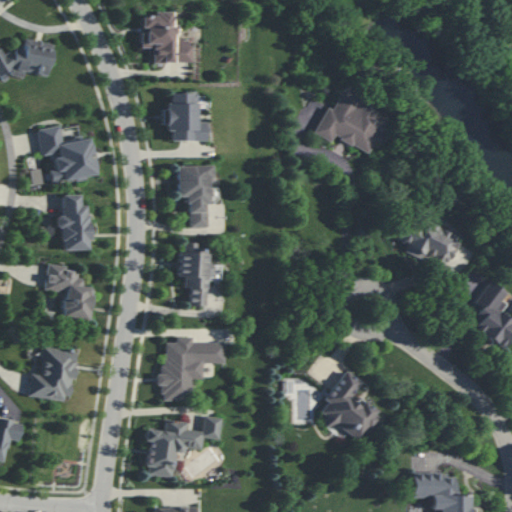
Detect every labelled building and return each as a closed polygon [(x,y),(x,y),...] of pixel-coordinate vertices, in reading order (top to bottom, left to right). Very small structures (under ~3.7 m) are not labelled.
[(189,62),(189,39),(176,39),(175,23),(169,24),(169,11),(151,11),(151,15),(139,15),(139,30),(139,48),(151,48),(151,62),(189,62)] [(52,44),(24,39),(22,49),(13,48),(12,53),(0,50),(0,71),(10,73),(9,75),(22,77),(24,72),(46,76),(52,44)] [(312,133),(329,142),(332,136),(367,153),(386,113),(340,91),(331,110),(325,107),(312,133)] [(168,140),(205,140),(205,121),(195,121),(195,93),(168,93),(168,103),(162,103),(162,130),(168,130),(168,140)] [(35,129),(40,156),(51,154),(54,169),(48,170),(50,183),(95,175),(89,137),(79,139),(61,142),(58,125),(35,129)] [(174,166),(175,196),(186,196),(186,227),(207,226),(205,165),(174,166)] [(78,194),(61,194),(61,216),(54,215),(54,227),(60,227),(60,250),(88,250),(88,205),(78,205),(78,194)] [(404,222),(396,240),(406,245),(403,252),(422,260),(423,257),(445,267),(458,236),(424,220),(420,229),(404,222)] [(187,305),(204,306),(205,280),(220,280),(220,264),(205,263),(206,249),(195,248),(195,243),(183,242),(182,252),(176,252),(175,276),(181,276),(180,288),(187,288),(187,305)] [(43,290),(62,292),(60,318),(87,321),(91,287),(82,287),(83,278),(76,278),(77,271),(65,269),(65,265),(45,263),(43,290)] [(511,333),(511,322),(497,313),(503,303),(498,300),(504,291),(488,280),(473,302),(481,307),(468,327),(502,349),(511,333)] [(223,343),(190,342),(190,337),(174,337),(174,343),(161,342),(161,373),(154,373),(154,386),(160,386),(159,400),(189,401),(190,378),(200,379),(201,363),(222,363),(223,343)] [(69,400),(74,350),(40,347),(38,374),(29,373),(27,396),(69,400)] [(359,381),(343,370),(323,400),(326,402),(319,413),(326,418),(322,424),(341,437),(345,432),(362,443),(380,415),(360,402),(358,405),(348,398),(359,381)] [(171,477),(174,448),(200,451),(202,438),(217,440),(220,418),(202,415),(200,431),(185,429),(186,422),(164,419),(162,431),(144,429),(143,440),(147,441),(144,474),(171,477)] [(0,461),(2,462),(7,439),(17,441),(21,423),(0,418),(0,461)] [(410,472),(410,497),(430,497),(430,511),(472,511),(473,507),(467,507),(467,494),(453,494),(453,477),(440,477),(440,472),(410,472)]
